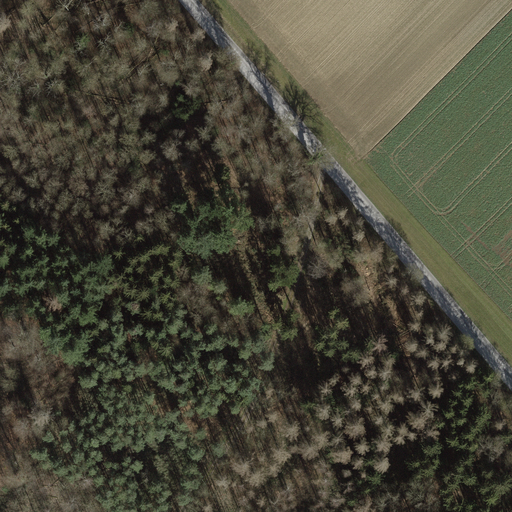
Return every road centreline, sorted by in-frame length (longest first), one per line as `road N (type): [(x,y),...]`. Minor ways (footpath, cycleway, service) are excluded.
road 1 (residential): [(511,379),(191,0)]
road 2 (track): [(187,511),(258,403),(337,174)]
